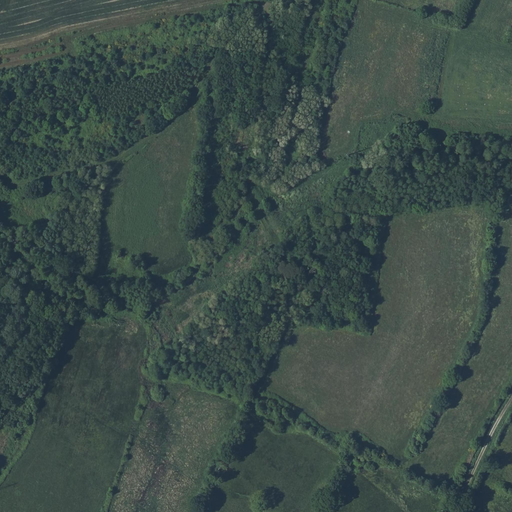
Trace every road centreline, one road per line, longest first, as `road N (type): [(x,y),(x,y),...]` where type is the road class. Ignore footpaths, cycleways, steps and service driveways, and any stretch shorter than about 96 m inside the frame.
road 1 (track): [(0,170),(9,182),(51,178),(126,153),(175,117),(258,8),(274,0)]
road 2 (track): [(454,511),(511,398)]
